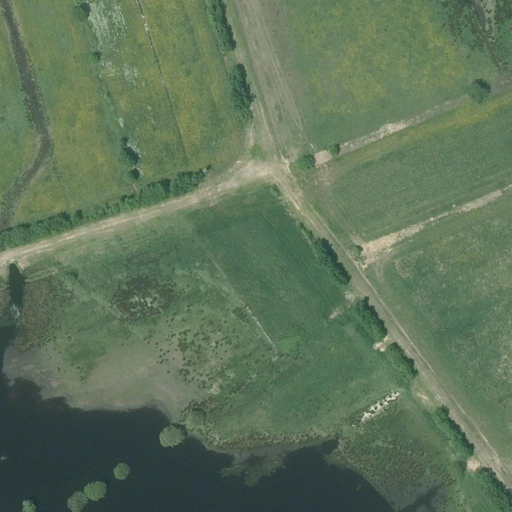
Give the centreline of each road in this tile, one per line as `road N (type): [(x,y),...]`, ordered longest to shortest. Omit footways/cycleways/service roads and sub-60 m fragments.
road 1 (track): [(511,503),(270,173)]
road 2 (track): [(270,173),(0,257)]
road 3 (track): [(270,173),(218,0)]
